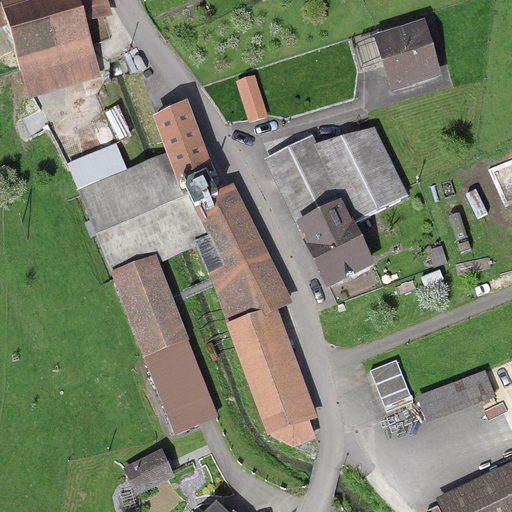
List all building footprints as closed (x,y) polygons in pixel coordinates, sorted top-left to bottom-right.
[(78,55),(89,52),(74,0),(26,0),(3,7),(3,6),(0,6),(0,13),(18,72),(23,70),(28,86),(83,71),(78,55)] [(393,91),(433,79),(419,31),(379,43),(393,91)] [(249,124),(263,120),(251,82),(237,86),(249,124)] [(182,113),(157,126),(169,160),(153,166),(108,185),(79,197),(113,281),(146,365),(185,350),(179,342),(149,267),(184,252),(194,248),(207,277),(210,276),(261,413),(270,437),(291,447),(311,439),(278,351),(267,316),(285,307),(229,194),(215,202),(200,171),(203,170),(182,113)] [(404,200),(399,192),(371,134),(311,151),(307,142),(266,163),(298,229),(337,210),(343,222),(349,219),(352,226),(404,200)] [(68,169),(79,197),(108,185),(97,157),(68,169)] [(343,222),(337,210),(298,229),(307,246),(306,247),(326,288),(367,268),(347,227),(345,227),(343,222)] [(205,399),(185,350),(146,365),(174,436),(197,427),(189,405),(205,399)] [(384,416),(411,405),(394,364),(368,374),(384,416)] [(487,377),(424,401),(434,426),(497,402),(487,377)] [(141,492),(169,479),(159,458),(132,471),(133,474),(124,478),(131,494),(140,489),(141,492)] [(511,511),(511,472),(438,508),(440,511),(511,511)]
